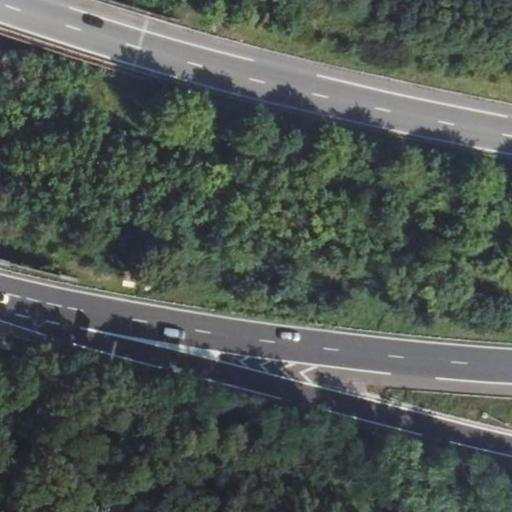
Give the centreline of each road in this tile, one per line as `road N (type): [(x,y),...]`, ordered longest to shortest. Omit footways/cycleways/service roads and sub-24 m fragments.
road 1 (motorway): [(4,295),(170,354),(511,447)]
road 2 (motorway): [(511,136),(257,80),(0,3)]
road 3 (motorway): [(4,295),(221,335),(511,367)]
